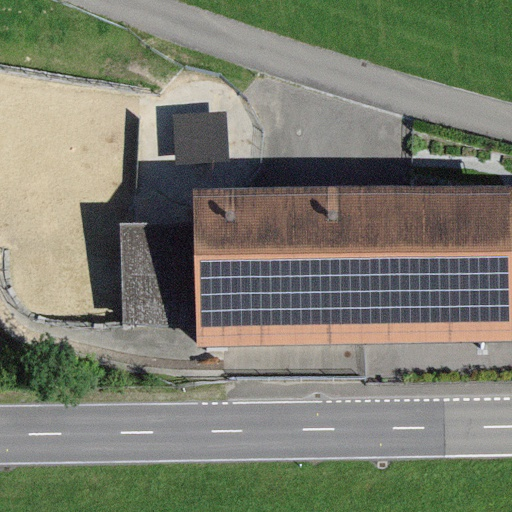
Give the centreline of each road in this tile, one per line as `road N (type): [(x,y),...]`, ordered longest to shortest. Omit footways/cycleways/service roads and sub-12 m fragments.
road 1 (primary): [(511,434),(0,437)]
road 2 (track): [(136,0),(511,137)]
